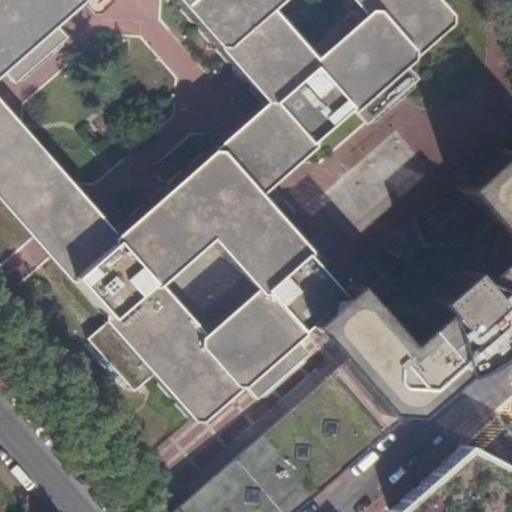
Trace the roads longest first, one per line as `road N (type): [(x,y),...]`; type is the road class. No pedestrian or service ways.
road 1 (residential): [(329,511),(511,355)]
road 2 (unclassified): [(80,511),(0,418)]
